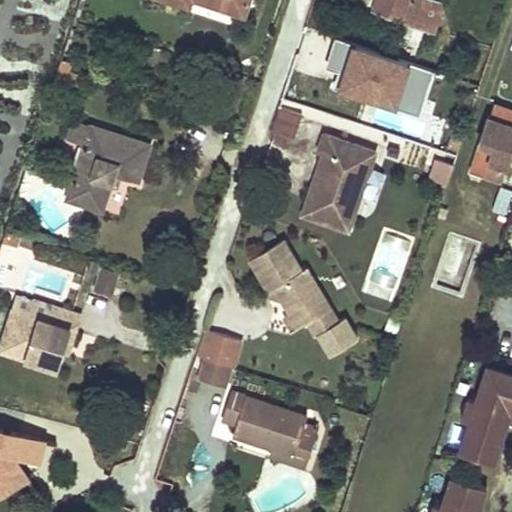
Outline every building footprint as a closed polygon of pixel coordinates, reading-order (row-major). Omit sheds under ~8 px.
[(207,0),(242,11),(245,0),(176,0),(187,3),(188,0),(207,0)] [(193,0),(191,9),(216,17),(220,6),(200,0),(193,0)] [(377,0),(374,12),(422,30),(432,1),(428,0),(377,0)] [(432,1),(422,30),(434,34),(444,5),(432,1)] [(420,110),(435,64),(336,31),(326,62),(339,66),(334,82),(420,110)] [(60,58),(58,67),(67,70),(70,61),(60,58)] [(79,89),(83,76),(67,70),(58,67),(50,91),(65,96),(68,85),(79,89)] [(292,131),(298,111),(277,104),(270,124),(292,131)] [(511,150),(511,124),(488,116),(478,144),(492,149),(483,177),(501,183),(511,150)] [(84,147),(89,128),(71,122),(65,139),(84,147)] [(149,147),(89,128),(84,147),(65,201),(101,213),(110,186),(114,175),(122,177),(138,183),(149,147)] [(300,212),(348,227),(373,147),(321,130),(315,149),(320,151),(312,177),(317,179),(315,186),(310,184),(300,212)] [(456,162),(437,157),(431,175),(449,181),(456,162)] [(122,177),(114,175),(110,186),(118,189),(122,177)] [(511,189),(499,186),(493,208),(506,211),(511,189)] [(19,233),(5,228),(2,240),(15,244),(19,233)] [(272,293),(277,289),(288,306),(302,309),(307,306),(314,318),(310,320),(319,335),(342,320),(308,268),(303,271),(283,240),(251,262),(272,293)] [(118,268),(102,263),(94,289),(110,294),(118,268)] [(17,292),(12,305),(46,317),(51,300),(33,294),(32,297),(17,292)] [(46,317),(12,305),(0,341),(0,349),(55,368),(61,349),(69,326),(75,328),(81,311),(51,300),(46,317)] [(295,331),(310,320),(314,318),(307,306),(302,309),(288,306),(293,314),(287,318),(295,331)] [(69,326),(61,349),(68,351),(75,328),(69,326)] [(240,339),(208,330),(200,357),(232,366),(240,339)] [(232,366),(200,357),(194,378),(227,387),(232,366)] [(511,374),(486,367),(477,396),(471,395),(464,416),(470,417),(460,452),(494,463),(507,425),(500,423),(507,405),(511,406),(511,374)] [(306,412),(231,391),(222,420),(236,425),(233,436),(272,448),(294,454),(304,419),(306,412)] [(511,406),(507,405),(500,423),(507,425),(511,413),(511,406)] [(319,423),(304,419),(294,454),(291,462),(306,467),(319,423)] [(0,493),(7,489),(14,463),(7,461),(9,453),(36,460),(41,441),(9,431),(8,434),(0,432),(0,493)] [(291,462),(294,454),(272,448),(269,456),(291,462)] [(478,511),(487,485),(450,473),(441,503),(435,501),(432,511),(478,511)]
